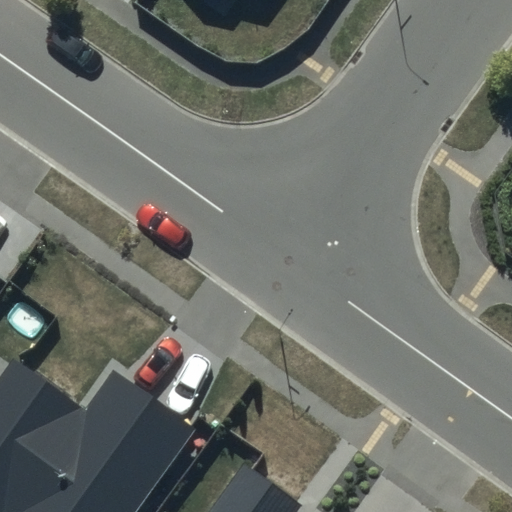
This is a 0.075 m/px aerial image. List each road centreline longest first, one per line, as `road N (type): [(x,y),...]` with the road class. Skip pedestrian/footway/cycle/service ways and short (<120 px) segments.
road 1 (residential): [(274,248),(0,52)]
road 2 (residential): [(274,248),(455,0)]
road 3 (residential): [(511,419),(274,248)]
